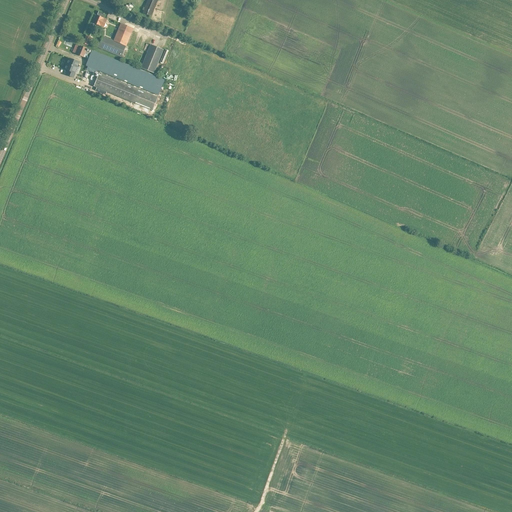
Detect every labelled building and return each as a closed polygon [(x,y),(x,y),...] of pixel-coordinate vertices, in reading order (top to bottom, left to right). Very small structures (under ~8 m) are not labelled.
[(147,0),(142,12),(151,16),(157,0),(147,0)] [(104,27),(107,20),(96,15),(94,19),(92,19),(91,22),(96,24),(95,27),(100,28),(101,26),(104,27)] [(125,47),(133,27),(123,24),(117,41),(102,35),(98,47),(121,56),(125,47)] [(141,68),(154,73),(163,50),(150,44),(141,68)] [(77,54),(83,56),(87,48),(80,45),(77,54)] [(133,108),(153,116),(155,111),(156,111),(163,92),(164,93),(165,90),(162,89),(163,88),(161,87),(164,79),(92,49),(85,65),(88,66),(82,78),(92,82),(95,73),(98,74),(94,86),(135,102),(133,108)] [(74,73),(79,62),(69,58),(65,70),(68,71),(66,75),(73,78),(75,73),(74,73)]
